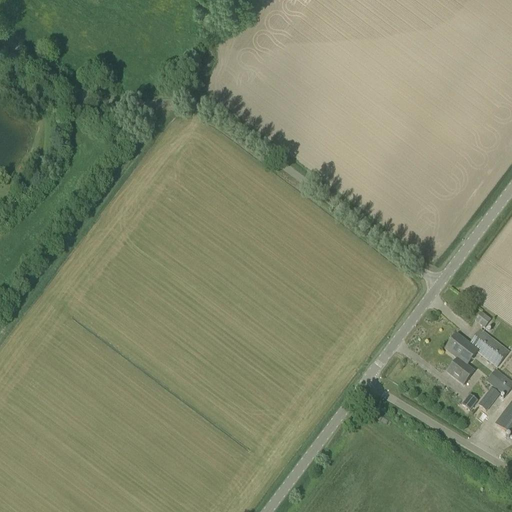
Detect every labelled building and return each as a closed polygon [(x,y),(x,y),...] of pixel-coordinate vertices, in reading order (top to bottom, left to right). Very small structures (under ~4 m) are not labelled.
[(485,330),(491,321),(481,313),(474,322),(485,330)] [(466,367),(477,353),(497,369),(509,353),(480,330),(469,345),(456,336),(445,351),(457,360),(466,367)] [(474,372),(466,367),(457,360),(447,374),(463,386),(474,372)] [(505,398),(511,389),(511,383),(496,371),(486,383),(505,398)] [(486,413),(492,405),(499,396),(491,389),(483,399),(478,406),(486,413)] [(461,406),(466,410),(469,413),(478,402),(469,395),(461,406)] [(511,438),(511,400),(494,425),(511,438)]
